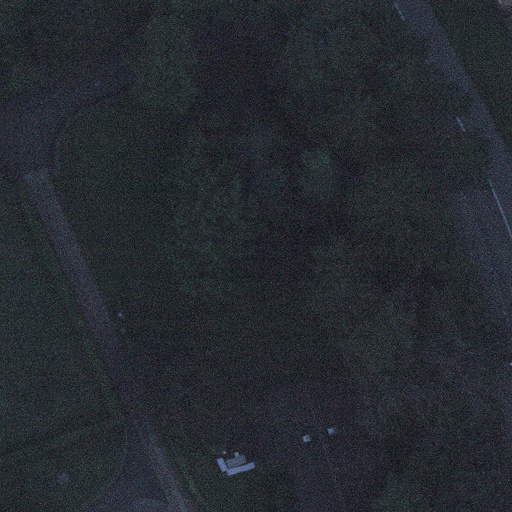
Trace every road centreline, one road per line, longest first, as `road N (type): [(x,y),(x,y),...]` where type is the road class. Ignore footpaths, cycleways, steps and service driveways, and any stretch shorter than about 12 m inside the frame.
road 1 (residential): [(321,0),(0,117)]
road 2 (primary): [(511,240),(476,153),(391,0)]
